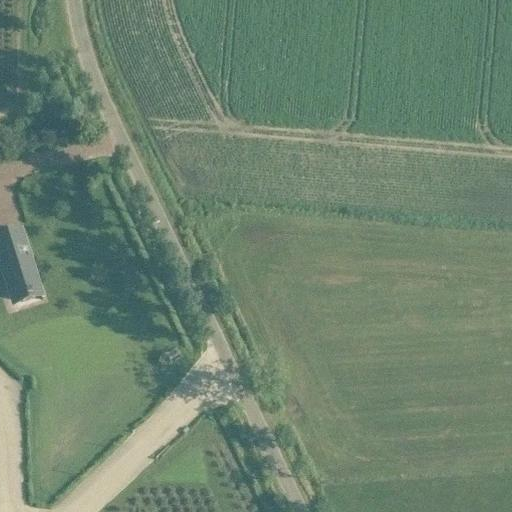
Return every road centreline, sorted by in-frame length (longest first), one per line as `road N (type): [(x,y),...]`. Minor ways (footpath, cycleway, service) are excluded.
road 1 (unclassified): [(299,511),(96,84),(73,0)]
road 2 (unknown): [(214,337),(62,511)]
